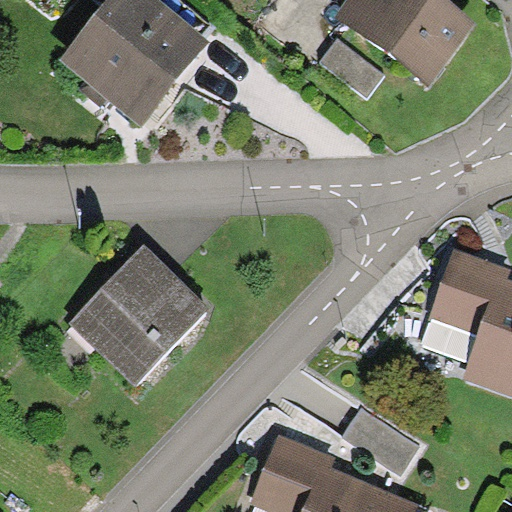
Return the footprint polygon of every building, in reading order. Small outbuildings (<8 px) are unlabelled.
[(94,92),(143,132),(213,48),(155,0),(115,0),(62,65),(94,92)] [(476,24),(443,0),(379,0),(378,0),(355,0),(338,23),(427,89),(476,24)] [(385,74),(338,40),(319,65),(368,99),(385,74)] [(509,269),(455,249),(428,321),(478,340),(465,376),(511,393),(511,285),(504,283),(509,269)] [(175,280),(146,253),(72,333),(135,391),(209,312),(175,280)] [(421,445),(364,409),(344,441),(401,476),(421,445)] [(338,461),(280,438),(252,507),(265,511),(418,511),(420,508),(333,473),(338,461)]
